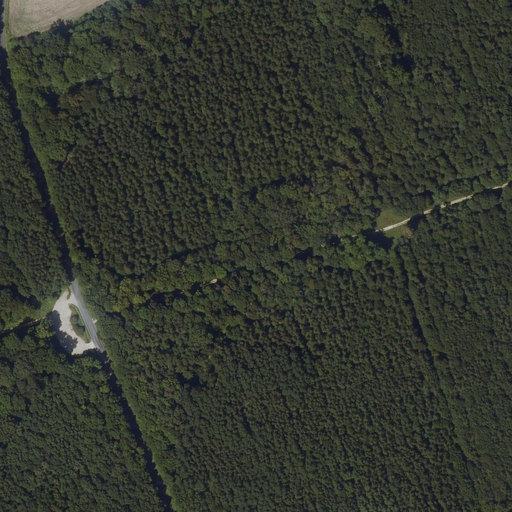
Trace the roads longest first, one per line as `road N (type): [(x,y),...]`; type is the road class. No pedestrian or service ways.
road 1 (tertiary): [(173,511),(90,322),(19,112),(1,38),(10,0)]
road 2 (track): [(483,511),(314,0)]
road 3 (track): [(511,183),(90,322)]
road 4 (track): [(481,511),(389,229)]
road 5 (track): [(0,457),(76,346)]
road 6 (track): [(0,333),(61,312),(0,289)]
